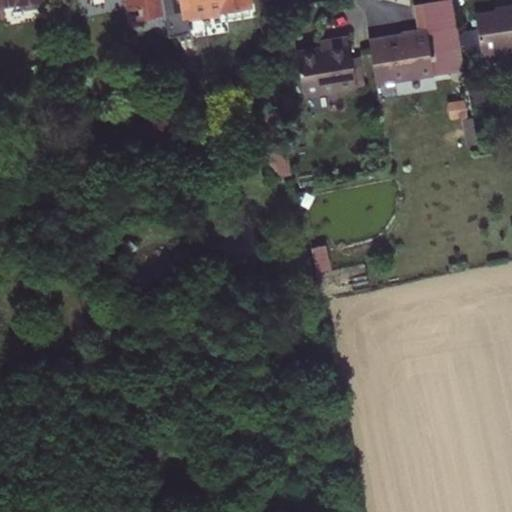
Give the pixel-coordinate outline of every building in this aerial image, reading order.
[(157,0),(130,0),(133,16),(159,12),(157,0)] [(182,0),(187,19),(252,7),(251,0),(182,0)] [(480,55),(511,49),(511,2),(505,4),(500,9),(473,14),(480,55)] [(373,83),(432,73),(425,29),(366,38),(373,83)] [(285,94),(346,86),(339,37),(312,41),(313,49),(279,54),(285,94)] [(274,107),(260,106),(257,128),(271,130),(274,107)]
